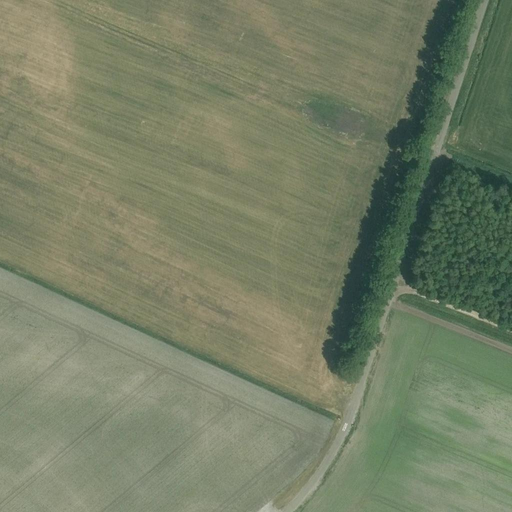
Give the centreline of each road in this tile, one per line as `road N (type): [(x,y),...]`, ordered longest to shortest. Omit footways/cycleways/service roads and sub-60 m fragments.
road 1 (unclassified): [(288,511),(346,422),(485,0)]
road 2 (track): [(393,282),(511,328)]
